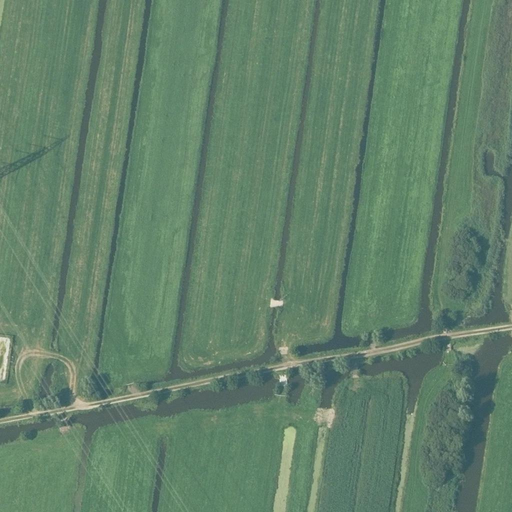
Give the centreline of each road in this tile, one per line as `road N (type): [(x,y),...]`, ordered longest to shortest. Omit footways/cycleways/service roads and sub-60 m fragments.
road 1 (unclassified): [(32,415),(511,325)]
road 2 (track): [(126,0),(63,416)]
